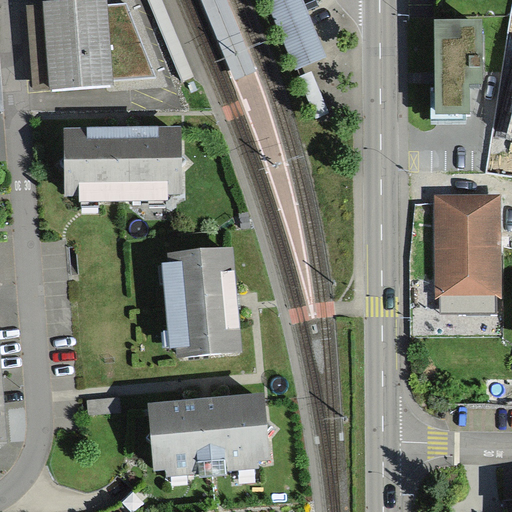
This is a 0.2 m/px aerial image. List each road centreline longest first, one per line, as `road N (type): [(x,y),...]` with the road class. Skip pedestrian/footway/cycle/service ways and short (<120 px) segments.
road 1 (residential): [(0,494),(37,443),(38,398),(4,0)]
road 2 (secondary): [(382,440),(379,0)]
road 3 (residential): [(511,445),(382,440)]
